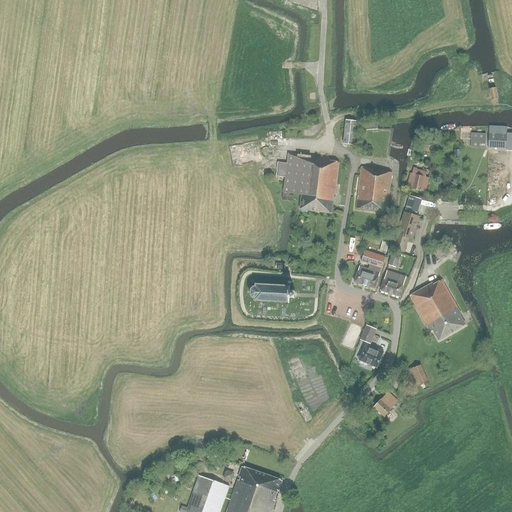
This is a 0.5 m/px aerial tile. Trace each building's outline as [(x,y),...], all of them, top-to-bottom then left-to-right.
[(353,145),(356,121),(345,120),(343,144),(353,145)] [(361,131),(377,130),(377,129),(377,124),(376,123),(360,124),(361,131)] [(471,133),(470,147),(485,148),(486,134),(471,133)] [(506,149),(507,135),(488,134),(488,148),(506,149)] [(422,151),(437,153),(438,141),(423,139),(422,151)] [(335,195),(339,162),(329,161),(330,159),(288,154),(287,163),(277,162),(275,176),(285,177),(283,193),(301,195),(299,210),(331,214),(334,195),(335,195)] [(386,212),(391,173),(383,172),(383,170),(361,167),(356,208),(386,212)] [(425,177),(426,172),(413,169),(412,174),(410,173),(407,185),(409,186),(408,188),(412,189),(426,192),(429,178),(425,177)] [(417,213),(421,200),(409,196),(404,211),(412,214),(413,212),(417,213)] [(412,239),(419,217),(404,213),(393,249),(403,252),(408,238),(412,239)] [(378,277),(381,269),(383,263),(384,258),(365,251),(363,256),(361,262),(370,265),(368,269),(359,267),(358,271),(354,282),(375,289),(378,277)] [(396,268),(399,258),(391,255),(388,265),(396,268)] [(403,285),(406,277),(387,271),(384,279),(380,291),(400,297),(404,285),(403,285)] [(461,314),(441,280),(433,285),(432,283),(410,296),(430,332),(433,331),(439,341),(464,326),(458,316),(461,314)] [(256,285),(256,284),(255,284),(255,285),(255,287),(253,287),(250,289),(250,296),(252,298),(254,299),(254,301),(254,302),(255,302),(255,301),(261,301),(261,302),(262,302),(262,301),(268,302),(269,303),(269,302),(274,302),(274,303),(275,303),(275,302),(281,303),(282,303),(288,303),(289,298),(293,298),(293,299),(294,299),(294,298),(295,298),(295,297),(294,297),(294,295),(294,293),(295,293),(295,292),(294,292),(294,291),(293,291),(293,292),(289,292),(289,287),(283,286),(282,285),(282,286),(276,286),(276,285),(275,285),(275,286),(270,285),(269,285),(263,285),(263,284),(262,284),(262,285),(256,285)] [(364,331),(360,340),(369,344),(373,335),(364,331)] [(377,368),(383,352),(366,345),(359,360),(377,368)] [(414,388),(428,381),(421,364),(406,370),(414,388)] [(384,417),(398,402),(387,392),(373,408),(384,417)] [(244,468),(242,467),(238,477),(240,478),(239,481),(237,480),(226,511),(271,511),(275,501),(274,501),(277,491),(278,491),(282,481),(280,480),(244,467),(244,468)] [(219,511),(229,486),(199,476),(187,508),(185,511),(219,511)]
